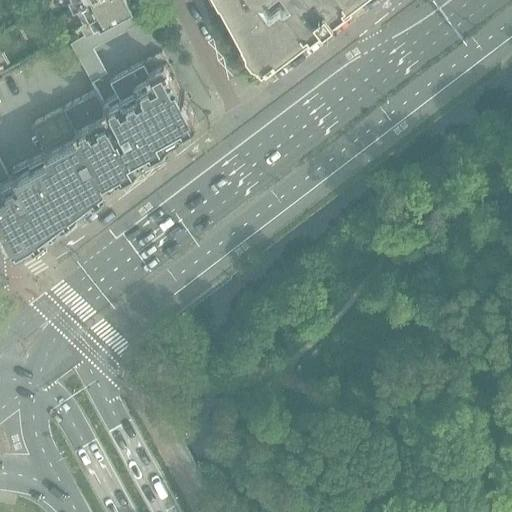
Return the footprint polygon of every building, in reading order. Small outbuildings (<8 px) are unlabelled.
[(66,0),(72,11),(91,0),(66,0)] [(142,20),(134,6),(135,6),(131,0),(91,0),(72,11),(84,33),(70,41),(91,81),(107,72),(93,47),(142,20)] [(223,0),(244,37),(243,37),(246,41),(245,42),(247,44),(248,49),(253,57),(258,58),(263,64),(267,61),(268,62),(276,55),(280,61),(285,57),(282,52),(307,33),(311,38),(334,20),(355,5),(351,0),(223,0)] [(54,20),(50,12),(40,18),(44,25),(54,20)] [(190,107),(191,103),(185,92),(181,91),(173,76),(175,75),(162,51),(110,79),(118,93),(103,102),(137,162),(144,159),(144,157),(143,155),(149,151),(150,152),(156,154),(166,148),(167,142),(180,134),(182,129),(182,128),(197,120),(190,107)] [(139,164),(137,162),(103,102),(96,89),(31,124),(46,151),(31,160),(30,159),(13,168),(16,174),(10,178),(0,159),(0,222),(16,252),(32,243),(32,244),(39,245),(48,237),(49,231),(62,221),(68,223),(79,214),(79,209),(78,208),(92,198),(92,199),(98,200),(108,192),(109,186),(108,186),(109,185),(108,184),(114,181),(115,179),(114,177),(120,174),(126,176),(137,170),(139,164)]
